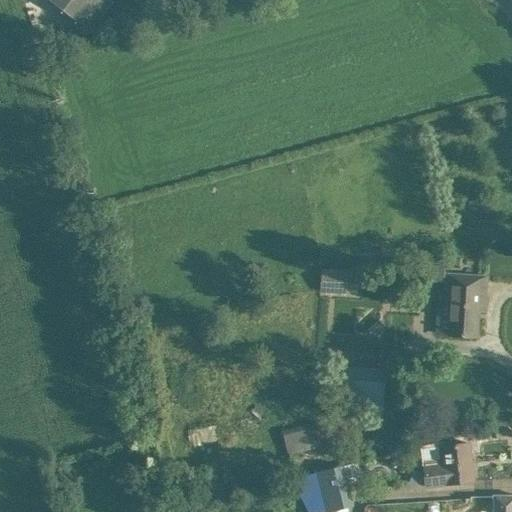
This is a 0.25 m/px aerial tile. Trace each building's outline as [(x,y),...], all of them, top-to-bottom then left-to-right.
[(49,0),(89,31),(112,0),(135,0),(146,8),(152,0),(49,0)] [(321,292),(355,293),(356,268),(322,267),(321,292)] [(484,281),(448,275),(445,274),(443,293),(437,293),(435,333),(475,336),(477,310),(481,310),(484,281)] [(383,371),(333,368),(331,410),(381,412),(383,371)] [(281,431),(288,455),(336,442),(329,418),(281,431)] [(369,418),(369,431),(378,431),(378,419),(369,418)] [(441,441),(421,446),(426,487),(447,484),(473,480),(470,457),(473,455),(472,447),(468,446),(468,443),(442,446),(441,441)] [(316,472),(326,511),(352,505),(342,465),(316,472)] [(511,511),(511,495),(496,495),(493,495),(493,496),(492,511),(511,511)] [(364,511),(462,511),(462,500),(365,501),(364,511)]
